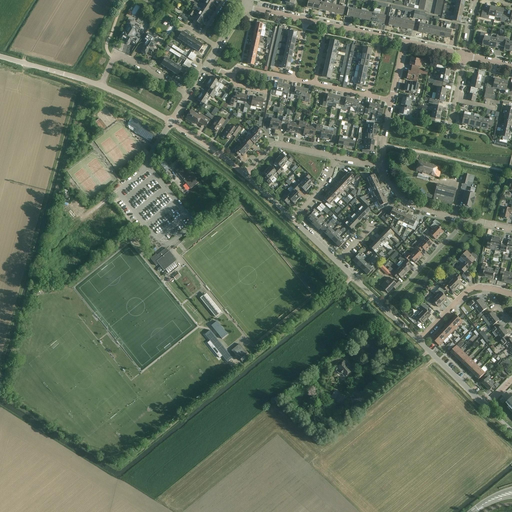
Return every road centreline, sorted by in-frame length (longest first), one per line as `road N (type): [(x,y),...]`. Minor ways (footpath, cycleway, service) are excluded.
road 1 (residential): [(83,222),(146,164),(171,119)]
road 2 (residential): [(511,172),(382,142)]
road 3 (residential): [(511,379),(488,403),(478,400),(417,340)]
road 4 (residential): [(382,307),(464,219)]
